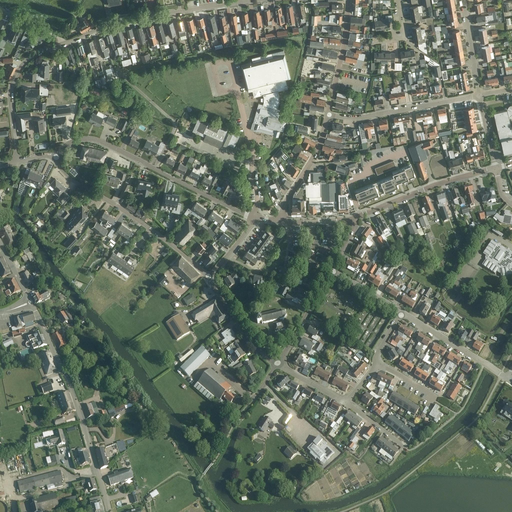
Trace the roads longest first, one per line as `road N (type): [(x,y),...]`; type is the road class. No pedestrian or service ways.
road 1 (residential): [(16,161),(10,86),(28,57),(128,19),(254,0)]
road 2 (tertiary): [(109,511),(76,406),(30,301)]
road 3 (tertiary): [(56,156),(78,139),(98,139),(254,217)]
road 4 (residential): [(207,277),(150,228),(69,177),(56,156)]
road 5 (residential): [(327,114),(356,118),(479,95)]
road 6 (tertiary): [(495,168),(353,219)]
road 7 (unclassified): [(254,217),(254,156),(236,88)]
road 8 (residential): [(509,379),(399,312)]
